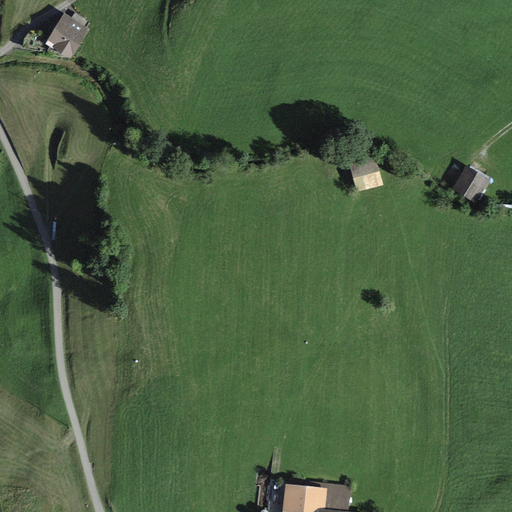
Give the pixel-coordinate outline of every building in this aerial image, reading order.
[(73,22),(67,18),(53,39),(72,51),(90,23),(77,15),(73,22)] [(32,32),(31,40),(28,40),(26,48),(44,51),(47,34),(32,32)] [(354,164),(361,188),(380,182),(373,159),(354,164)] [(476,201),(487,180),(467,169),(456,189),(476,201)] [(346,511),(349,488),(293,481),(289,511),(346,511)]
